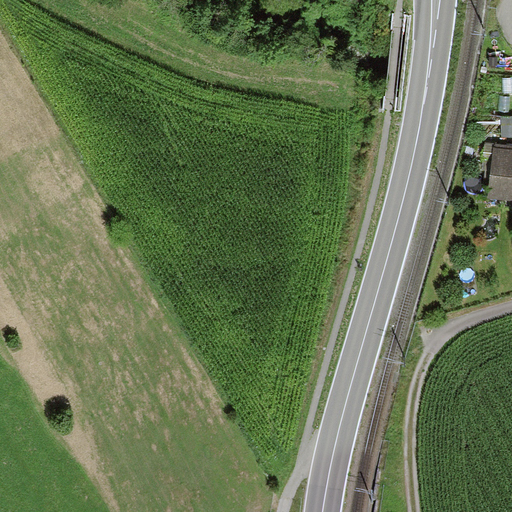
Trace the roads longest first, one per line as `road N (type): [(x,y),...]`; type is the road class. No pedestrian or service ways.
road 1 (primary): [(323,511),(423,112),(438,0)]
road 2 (track): [(410,511),(403,460),(418,376),(438,328)]
